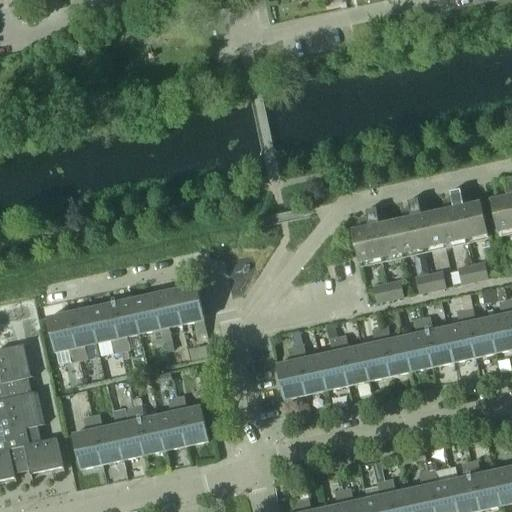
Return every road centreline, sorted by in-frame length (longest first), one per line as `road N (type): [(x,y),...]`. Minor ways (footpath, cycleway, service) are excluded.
road 1 (residential): [(249,327),(338,206),(511,169)]
road 2 (residential): [(252,468),(283,454),(511,406)]
road 3 (residential): [(230,332),(213,263),(47,300)]
road 4 (residential): [(225,0),(244,40),(421,0)]
road 5 (residential): [(80,511),(252,468)]
road 6 (residential): [(252,468),(230,332)]
road 7 (residential): [(0,35),(127,0)]
